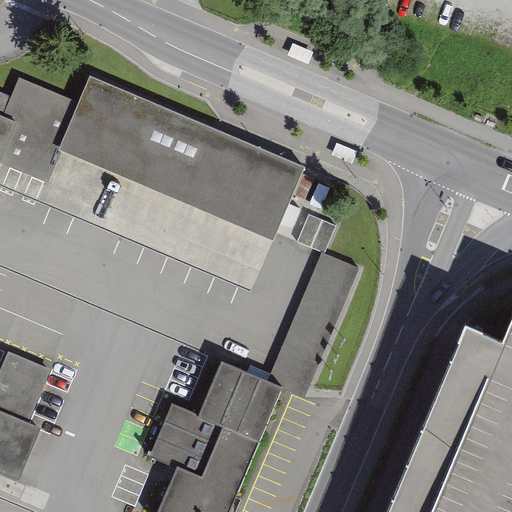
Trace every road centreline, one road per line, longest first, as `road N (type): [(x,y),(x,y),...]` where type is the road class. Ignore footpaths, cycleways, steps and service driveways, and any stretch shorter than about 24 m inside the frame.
road 1 (primary): [(441,155),(86,0)]
road 2 (residential): [(325,511),(399,337)]
road 3 (residential): [(441,155),(419,209),(399,337)]
road 4 (residential): [(399,337),(479,170)]
road 5 (residential): [(399,337),(511,225)]
